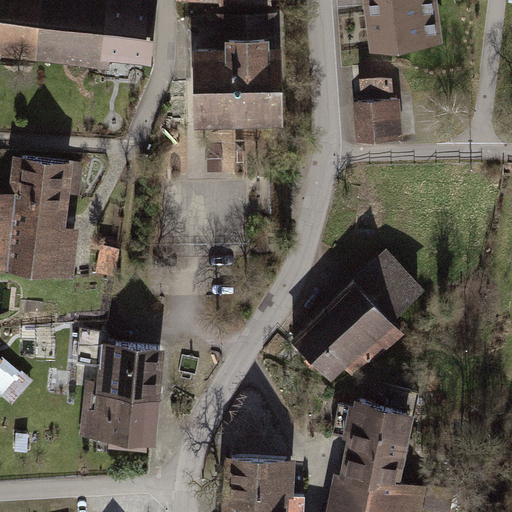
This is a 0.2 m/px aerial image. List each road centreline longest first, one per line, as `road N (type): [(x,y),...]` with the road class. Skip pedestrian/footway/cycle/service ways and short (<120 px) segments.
road 1 (residential): [(0,140),(135,145),(164,68),(167,0)]
road 2 (residential): [(243,354),(291,281),(326,154)]
road 3 (residential): [(188,484),(0,491)]
road 4 (unclassified): [(511,155),(326,154)]
road 5 (residential): [(326,154),(319,0)]
road 6 (track): [(481,153),(498,0)]
road 7 (residential): [(188,484),(205,415),(243,354)]
